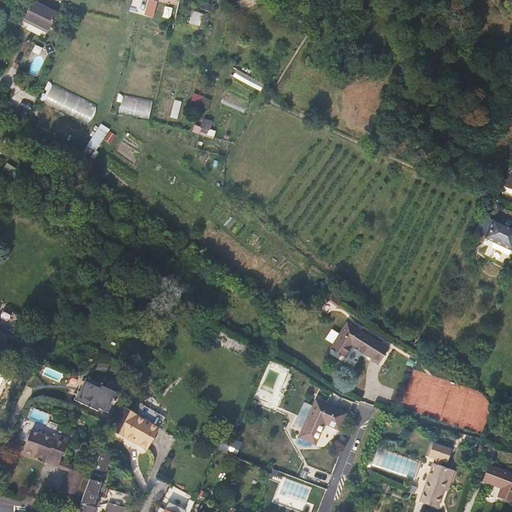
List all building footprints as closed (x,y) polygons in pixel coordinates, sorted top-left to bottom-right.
[(151,0),(150,0),(146,14),(152,16),(156,1),(151,0)] [(35,1),(26,20),(48,31),(57,12),(35,1)] [(165,5),(163,16),(170,18),(173,7),(165,5)] [(189,23),(201,25),(203,13),(192,10),(189,23)] [(232,78),(262,91),(266,83),(236,70),(232,78)] [(40,102),(88,124),(97,105),(49,83),(40,102)] [(199,106),(203,95),(194,92),(190,104),(199,106)] [(149,120),(153,102),(123,95),(119,113),(149,120)] [(170,117),(178,119),(182,101),(174,99),(170,117)] [(203,117),(201,125),(194,124),(192,131),(214,137),(216,130),(211,129),(213,120),(203,117)] [(84,152),(93,157),(108,127),(99,123),(84,152)] [(109,131),(104,140),(111,144),(117,135),(109,131)] [(501,185),(503,186),(511,162),(511,161),(510,161),(501,185)] [(511,162),(503,186),(511,189),(511,162)] [(485,237),(489,238),(496,221),(493,220),(485,237)] [(511,228),(496,221),(489,238),(511,249),(511,247),(511,228)] [(0,349),(3,351),(15,327),(17,328),(22,316),(20,310),(13,307),(12,310),(5,307),(0,315),(0,349)] [(380,344),(346,323),(331,347),(345,355),(351,345),(375,360),(379,362),(388,346),(382,342),(380,344)] [(85,392),(91,379),(91,378),(88,377),(82,390),(85,392)] [(116,404),(118,399),(116,399),(119,392),(103,384),(103,385),(91,379),(85,392),(82,390),(80,390),(76,399),(93,407),(95,405),(110,412),(114,403),(116,404)] [(315,398),(298,436),(315,444),(324,423),(337,429),(344,412),(315,398)] [(124,442),(126,440),(127,437),(137,442),(136,445),(149,451),(164,418),(140,407),(136,417),(123,411),(111,437),(124,442)] [(203,437),(211,441),(214,434),(207,430),(203,437)] [(50,456),(58,459),(66,439),(56,434),(54,440),(32,432),(24,452),(36,457),(36,455),(49,459),(50,456)] [(66,439),(58,459),(61,460),(69,440),(66,439)] [(431,443),(426,456),(435,460),(433,465),(431,464),(420,500),(437,506),(446,480),(450,481),(453,471),(439,467),(440,461),(446,463),(450,449),(431,443)] [(111,460),(100,455),(92,474),(103,478),(111,460)] [(48,461),(56,465),(58,459),(50,456),(49,459),(48,461)] [(58,459),(56,465),(70,471),(71,468),(60,463),(61,460),(58,459)] [(511,474),(489,466),(484,481),(500,487),(497,496),(511,501),(511,474)] [(76,495),(77,491),(83,476),(85,473),(71,468),(70,471),(63,489),(76,495)] [(90,480),(90,478),(83,476),(77,491),(84,494),(90,480)] [(81,511),(82,511),(93,511),(96,500),(94,499),(100,482),(90,480),(84,494),(77,511),(81,511)] [(122,511),(128,494),(108,488),(103,500),(109,502),(105,511),(122,511)] [(207,492),(199,489),(197,493),(197,494),(220,504),(224,496),(208,489),(207,492)] [(184,510),(188,511),(189,511),(197,494),(197,493),(191,491),(187,501),(188,501),(184,510)] [(172,494),(164,510),(163,511),(182,511),(184,510),(188,501),(187,501),(172,494)]
